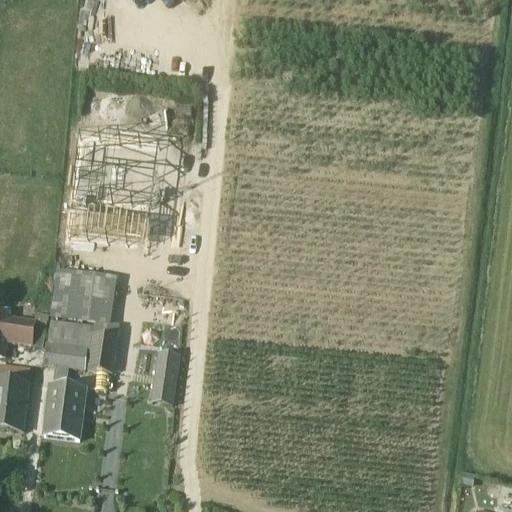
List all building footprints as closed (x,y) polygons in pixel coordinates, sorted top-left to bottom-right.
[(162,149),(80,141),(70,237),(152,246),(162,149)] [(121,329),(113,328),(119,283),(58,275),(46,373),(88,378),(88,377),(115,381),(120,343),(118,343),(121,329)] [(9,350),(35,352),(38,327),(49,328),(50,320),(36,318),(35,325),(12,322),(13,314),(0,312),(0,363),(7,364),(9,350)] [(181,360),(158,356),(150,407),(174,411),(181,360)] [(0,385),(0,436),(25,439),(31,389),(29,388),(0,385)] [(88,394),(50,389),(43,443),(81,447),(84,425),(88,394)] [(461,477),(459,488),(472,491),(474,480),(461,477)]
